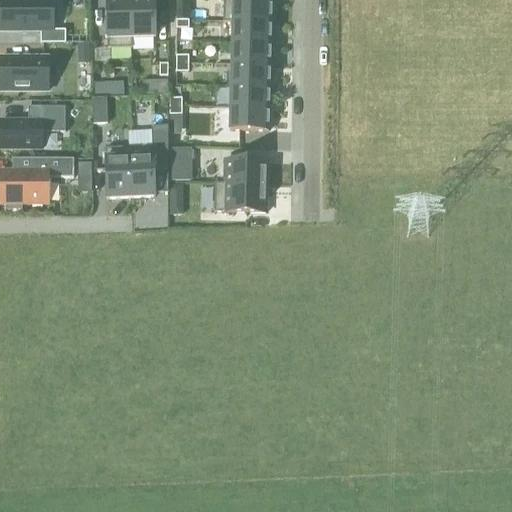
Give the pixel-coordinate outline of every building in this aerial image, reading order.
[(0,0),(0,33),(39,33),(39,45),(64,46),(64,33),(51,33),(52,0),(0,0)] [(131,51),(129,0),(114,0),(106,0),(107,51),(131,51)] [(129,0),(131,51),(132,51),(132,41),(154,40),(153,0),(129,0)] [(222,24),(271,25),(271,2),(223,1),(222,24)] [(188,3),(176,3),(176,23),(188,23),(188,3)] [(188,23),(176,23),(176,31),(188,31),(188,23)] [(231,46),(270,47),(271,25),(222,24),(222,25),(232,25),(231,46)] [(88,46),(78,47),(79,66),(88,65),(88,46)] [(231,46),(231,67),(270,68),(270,47),(231,46)] [(176,66),(188,66),(188,58),(176,58),(176,66)] [(0,93),(47,94),(47,60),(0,60),(0,93)] [(188,74),(188,66),(176,66),(176,74),(188,74)] [(159,79),(167,79),(167,67),(159,67),(159,79)] [(230,89),(269,90),(270,68),(231,67),(230,89)] [(230,110),(268,111),(269,90),(230,89),(230,110)] [(169,109),(181,109),(181,101),(169,101),(169,109)] [(108,128),(107,102),(93,102),(94,129),(108,128)] [(181,109),(169,109),(169,112),(169,117),(181,117),(181,109)] [(0,123),(0,151),(41,152),(41,135),(65,135),(65,110),(28,110),(27,124),(0,123)] [(268,134),(268,111),(230,110),(229,133),(268,134)] [(131,150),(128,150),(130,201),(154,200),(153,186),(172,185),(171,152),(170,130),(151,131),(152,149),(131,150)] [(106,202),(130,201),(128,150),(104,151),(106,202)] [(193,152),(171,152),(172,185),(193,185),(193,152)] [(214,186),(214,187),(267,188),(267,164),(224,163),(224,186),(214,186)] [(78,166),(78,175),(81,178),(91,178),(91,165),(78,166)] [(31,184),(0,183),(0,216),(5,217),(5,222),(19,222),(19,217),(46,217),(46,191),(72,191),(72,172),(31,172),(31,184)] [(266,216),(267,188),(214,187),(213,215),(266,216)] [(184,200),(184,190),(171,190),(171,200),(184,200)]
